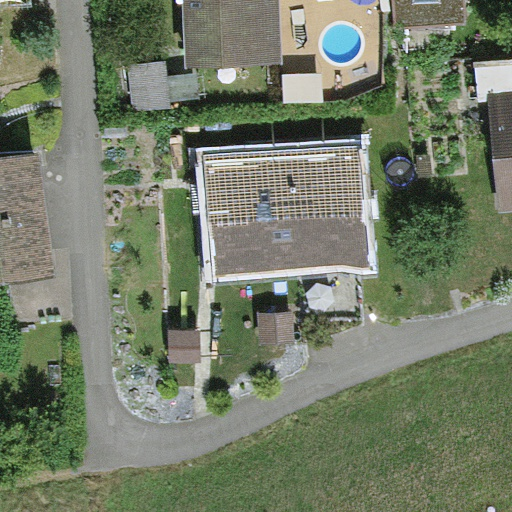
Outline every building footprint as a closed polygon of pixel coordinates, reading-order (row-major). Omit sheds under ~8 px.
[(185,0),(188,57),(285,53),(283,8),(323,0),(185,0)] [(394,0),(395,22),(468,18),(467,0),(394,0)] [(490,97),(501,206),(511,204),(511,50),(476,54),(480,98),(490,97)] [(359,135),(206,148),(216,272),(370,258),(359,135)] [(0,271),(58,262),(42,138),(0,144),(0,271)] [(288,302),(261,305),(265,337),(292,334),(288,302)]
